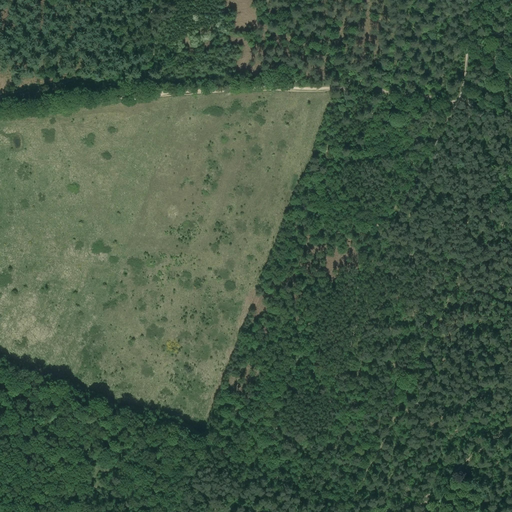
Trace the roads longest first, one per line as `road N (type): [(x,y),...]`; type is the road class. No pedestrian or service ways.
road 1 (track): [(90,100),(292,86),(420,95),(511,116)]
road 2 (track): [(347,508),(511,164)]
road 3 (track): [(213,448),(0,367)]
